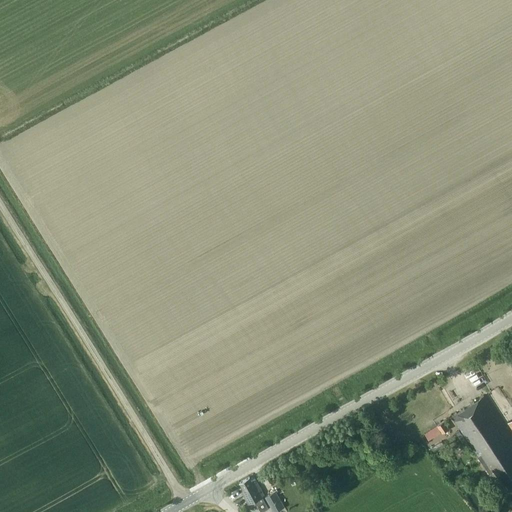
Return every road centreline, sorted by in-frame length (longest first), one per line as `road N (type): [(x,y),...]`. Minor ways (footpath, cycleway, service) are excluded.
road 1 (track): [(184,501),(0,203)]
road 2 (tertiary): [(207,489),(511,318)]
